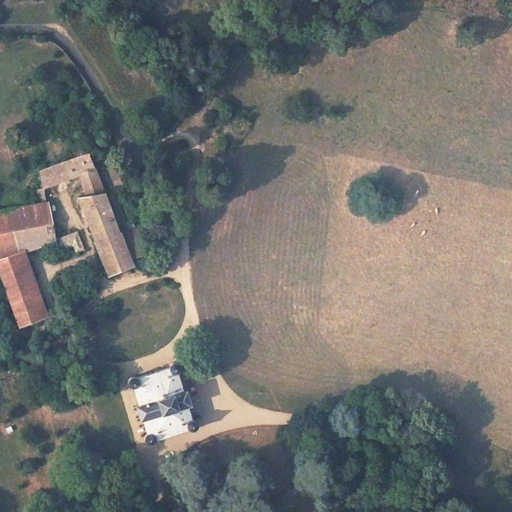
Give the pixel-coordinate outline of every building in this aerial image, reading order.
[(40,171),(42,188),(44,187),(80,174),(86,171),(94,168),(88,153),(40,171)] [(90,176),(96,174),(94,168),(86,171),(88,175),(90,176)] [(104,193),(96,174),(90,176),(88,175),(86,171),(80,174),(86,196),(104,193)] [(39,189),(35,189),(38,204),(50,201),(44,190),(39,189)] [(78,197),(109,274),(132,265),(129,260),(120,235),(104,193),(86,196),(78,197)] [(56,246),(55,224),(50,201),(38,204),(0,210),(0,259),(27,253),(56,246)] [(135,229),(120,235),(129,260),(146,254),(135,229)] [(83,249),(76,232),(69,234),(73,245),(76,252),(77,251),(83,249)] [(73,245),(69,234),(56,239),(60,249),(73,245)] [(51,315),(27,253),(0,259),(0,272),(19,326),(51,315)] [(132,387),(133,387),(138,405),(135,405),(140,420),(142,419),(147,433),(146,433),(144,435),(144,437),(144,440),(146,442),(148,443),(151,443),(152,443),(153,442),(155,439),(188,429),(190,431),(193,431),(194,430),(196,429),(197,427),(197,426),(197,424),(196,421),(195,420),(194,420),(191,419),(187,406),(191,405),(186,390),(183,391),(177,372),(179,371),(179,369),(180,368),(180,366),(179,365),(178,363),(177,362),(175,362),(173,362),(172,362),(170,364),(169,365),(169,367),(137,377),(136,377),(133,376),(131,376),(130,377),(128,379),(127,381),(127,383),(128,385),(129,386),(132,387)]
